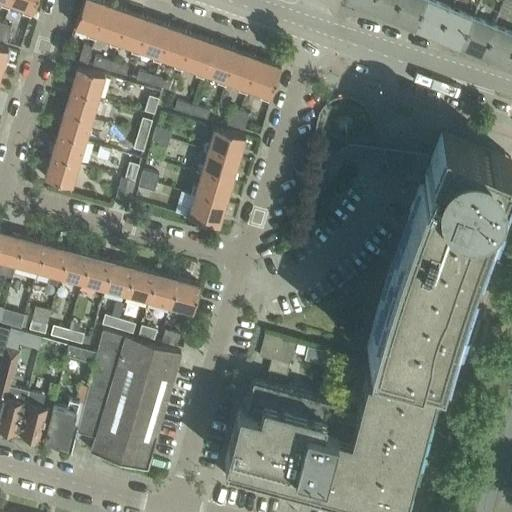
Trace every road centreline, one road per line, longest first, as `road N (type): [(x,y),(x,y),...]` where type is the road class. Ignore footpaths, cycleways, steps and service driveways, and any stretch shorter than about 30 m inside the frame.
road 1 (residential): [(175,511),(244,259)]
road 2 (residential): [(244,259),(0,193)]
road 3 (residential): [(244,259),(312,31)]
road 4 (tertiary): [(511,98),(312,31)]
road 5 (residential): [(0,188),(60,0)]
road 6 (residential): [(168,511),(0,465)]
